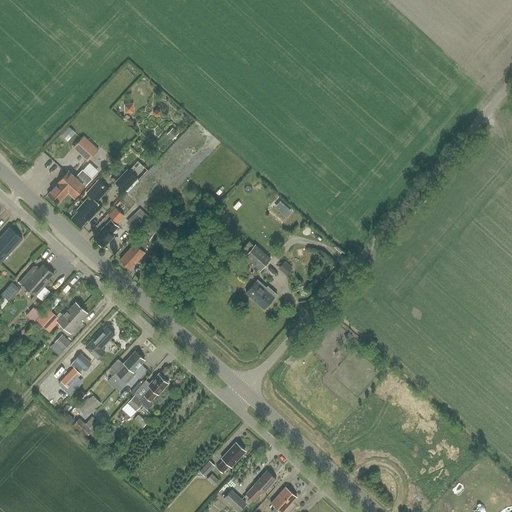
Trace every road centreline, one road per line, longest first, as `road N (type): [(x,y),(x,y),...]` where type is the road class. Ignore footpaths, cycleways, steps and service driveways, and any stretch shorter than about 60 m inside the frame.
road 1 (unclassified): [(243,392),(511,88)]
road 2 (secondary): [(243,392),(0,170)]
road 3 (unclassified): [(232,406),(0,194)]
road 4 (secondary): [(375,511),(243,392)]
road 5 (unclassified): [(349,511),(232,406)]
